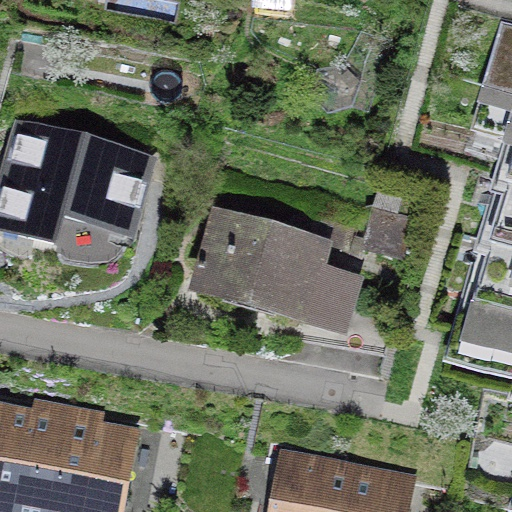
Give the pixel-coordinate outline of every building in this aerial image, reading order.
[(511,511),(511,26),(497,22),(475,101),(511,110),(511,134),(460,325),(511,339),(511,507),(510,511),(511,511)] [(71,239),(136,255),(156,170),(19,137),(0,215),(0,256),(63,271),(71,239)] [(331,255),(216,223),(194,305),(309,336),(331,255)] [(0,511),(52,511),(70,430),(0,415),(0,511)] [(70,430),(52,511),(129,511),(143,445),(70,430)] [(414,511),(418,494),(282,466),(272,511),(414,511)]
